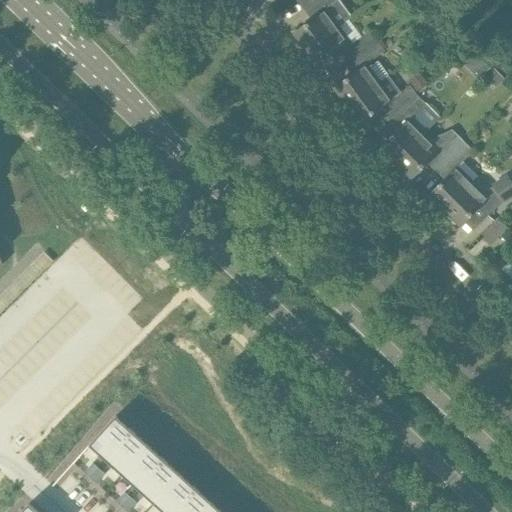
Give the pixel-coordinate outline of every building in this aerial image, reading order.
[(295,32),(307,48),(349,18),(352,17),(338,0),(302,0),(315,17),(295,32)] [(339,27),(349,18),(307,48),(321,67),(352,44),(339,27)] [(372,44),(377,40),(369,30),(360,37),(368,47),(372,44)] [(384,51),(377,40),(372,44),(368,47),(375,57),(384,51)] [(476,48),(462,62),(479,78),(496,62),(476,48)] [(347,103),(387,74),(377,62),(369,68),(366,64),(351,75),(335,87),(347,103)] [(485,77),(495,87),(503,79),(493,69),(485,77)] [(428,83),(420,71),(408,80),(417,92),(428,83)] [(387,74),(347,103),(361,122),(381,107),(389,117),(407,102),(416,95),(409,86),(400,92),(387,74)] [(423,103),(416,95),(407,102),(389,117),(390,118),(400,127),(382,146),(397,161),(400,158),(404,154),(424,133),(439,118),(423,103)] [(430,159),(439,167),(464,142),(451,129),(437,136),(433,141),(424,133),(397,161),(413,177),(430,159)] [(464,142),(439,167),(448,176),(430,194),(445,209),(473,181),(458,167),(473,151),(464,142)] [(484,192),(473,181),(445,209),(461,225),(479,207),(488,216),(503,201),(511,194),(511,181),(507,175),(484,192)] [(489,243),(499,234),(507,226),(498,217),(480,234),(489,243)] [(44,251),(0,295),(0,314),(54,261),(53,260),(44,251)] [(106,460),(132,431),(116,416),(89,445),(106,460)] [(122,474),(148,445),(132,431),(106,460),(122,474)] [(138,489),(164,460),(148,445),(122,474),(138,489)] [(154,503),(181,474),(164,460),(138,489),(154,503)] [(93,463),(84,472),(90,477),(98,468),(93,463)] [(98,468),(90,477),(96,483),(104,474),(98,468)] [(163,511),(175,511),(197,489),(181,474),(154,503),(163,511)] [(204,511),(213,503),(197,489),(175,511),(204,511)] [(125,492),(117,501),(122,506),(131,497),(125,492)] [(131,497),(122,506),(129,511),(137,503),(131,497)] [(38,511),(29,503),(20,511),(38,511)] [(222,511),(213,503),(204,511),(222,511)]
